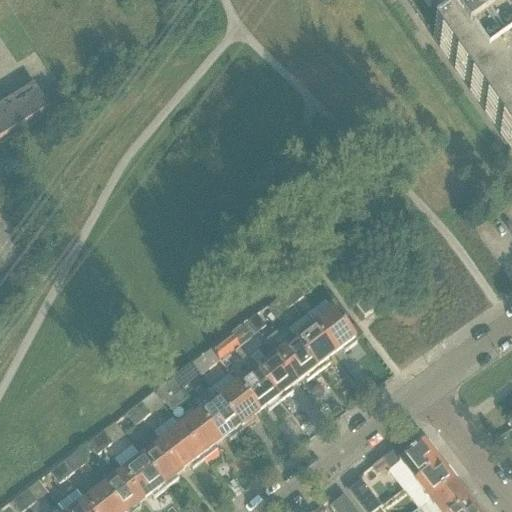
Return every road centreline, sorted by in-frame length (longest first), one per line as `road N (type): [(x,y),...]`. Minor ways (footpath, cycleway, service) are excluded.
road 1 (residential): [(265,511),(418,390)]
road 2 (residential): [(511,511),(418,390)]
